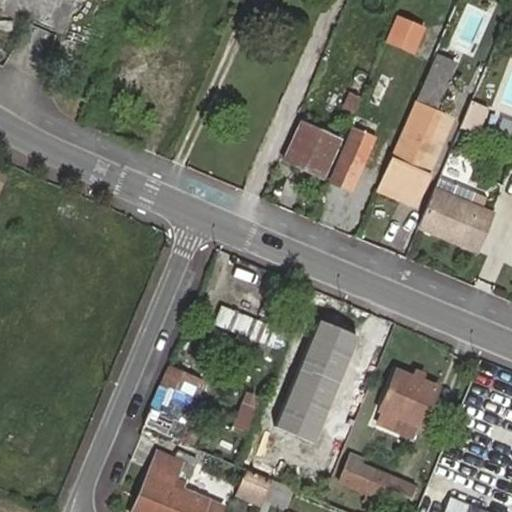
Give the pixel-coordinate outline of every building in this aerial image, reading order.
[(42,77),(56,34),(25,23),(10,66),(42,77)] [(124,55),(111,87),(166,109),(183,67),(165,60),(161,71),(124,55)] [(432,68),(418,103),(435,110),(450,75),(432,68)] [(365,102),(379,107),(391,77),(377,72),(365,102)] [(333,117),(339,98),(326,95),(321,113),(333,117)] [(353,112),(360,98),(350,95),(344,109),(353,112)] [(476,134),(486,107),(468,100),(458,127),(476,134)] [(418,103),(386,183),(420,197),(453,118),(435,110),(418,103)] [(303,126),(286,166),(324,182),(340,141),(303,126)] [(346,161),(337,182),(357,190),(366,168),(346,161)] [(490,197),(444,178),(438,190),(485,209),(490,197)] [(438,190),(422,232),(458,248),(464,234),(470,221),(490,230),(496,214),(438,190)] [(470,221),(464,234),(485,243),(490,230),(470,221)] [(464,234),(458,248),(479,256),(485,243),(464,234)] [(232,292),(228,305),(247,310),(251,297),(232,292)] [(283,457),(320,359),(289,347),(252,446),(283,457)] [(169,369),(145,426),(179,440),(202,384),(169,369)] [(404,374),(388,412),(403,417),(397,431),(417,439),(422,425),(427,427),(442,391),(404,374)] [(345,437),(359,399),(346,395),(333,433),(345,437)] [(239,417),(260,426),(265,410),(246,402),(239,417)] [(294,465),(323,472),(330,446),(301,439),(294,465)] [(402,511),(404,511),(416,485),(344,455),(333,483),(402,511)] [(156,457),(132,511),(199,511),(204,501),(172,488),(180,467),(156,457)] [(433,470),(460,480),(464,470),(437,459),(433,470)] [(232,494),(258,505),(269,480),(242,469),(232,494)] [(271,501),(286,505),(290,488),(275,484),(271,501)] [(489,511),(454,497),(448,511),(489,511)]
